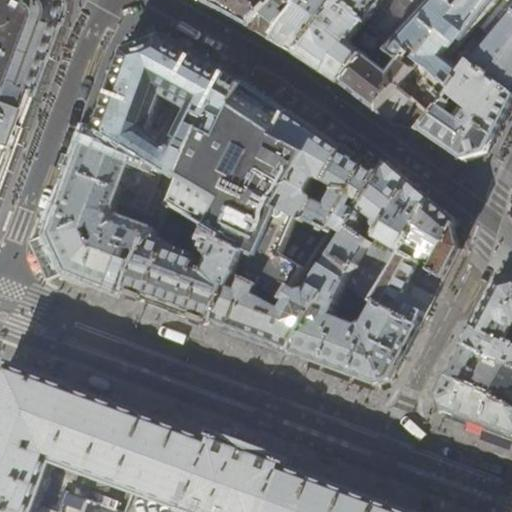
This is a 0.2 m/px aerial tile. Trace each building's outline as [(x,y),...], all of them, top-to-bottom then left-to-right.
[(0,0),(0,173),(8,151),(22,114),(60,15),(58,14),(59,0),(0,0)] [(251,30),(279,0),(204,0),(201,4),(222,15),(251,30)] [(303,0),(296,10),(284,0),(279,0),(251,30),(255,32),(293,55),(297,56),(310,38),(341,1),(341,0),(303,0)] [(284,0),(296,10),(303,0),(284,0)] [(424,54),(418,62),(431,72),(431,71),(453,89),(467,71),(452,59),(478,27),(492,38),(471,63),(472,64),(472,63),(511,93),(511,0),(341,0),(341,1),(368,22),(384,0),(435,0),(389,54),(402,65),(404,63),(402,63),(415,47),(424,54)] [(368,22),(341,1),(310,38),(297,56),(320,71),(342,86),(366,58),(349,45),(368,22)] [(112,84),(109,91),(155,116),(162,95),(190,110),(174,139),(195,147),(203,130),(229,74),(162,35),(125,51),(112,84)] [(372,63),(366,58),(342,86),(345,88),(349,91),(355,96),(378,68),(372,63)] [(392,78),(378,68),(355,96),(374,111),(379,115),(399,88),(413,70),(404,63),(402,65),(392,78)] [(511,93),(472,63),(472,64),(467,71),(453,89),(422,131),(439,143),(464,160),(489,153),(499,133),(511,105),(511,93)] [(238,79),(229,74),(203,130),(220,138),(248,85),(238,79)] [(266,97),(248,85),(220,138),(203,130),(195,147),(178,181),(183,184),(171,207),(198,224),(210,230),(225,240),(224,244),(259,261),(251,281),(288,301),(297,289),(330,233),(307,221),(345,150),(307,125),(305,123),(280,107),(266,97)] [(410,97),(399,88),(379,115),(383,119),(389,124),(410,97)] [(97,125),(95,130),(136,156),(178,181),(195,147),(174,139),(155,116),(109,91),(97,125)] [(95,281),(128,293),(158,232),(121,217),(117,210),(136,156),(95,130),(93,134),(72,191),(56,236),(62,249),(73,273),(90,279),(95,281)] [(376,171),(345,150),(307,221),(330,233),(336,229),(346,235),(351,227),(352,228),(381,175),(376,171)] [(388,164),(381,175),(352,228),(361,235),(368,215),(382,227),(371,243),(372,244),(348,282),(348,284),(348,287),(374,303),(432,203),(412,186),(406,180),(388,164)] [(458,225),(432,203),(374,303),(378,306),(386,312),(420,327),(434,301),(460,250),(456,229),(458,225)] [(205,322),(218,327),(231,290),(233,290),(241,275),(251,281),(259,261),(224,244),(225,240),(210,230),(203,247),(208,254),(202,261),(174,250),(180,229),(190,235),(198,224),(171,207),(158,232),(128,293),(205,322)] [(287,352),(294,355),(326,297),(338,303),(348,287),(348,284),(348,282),(372,244),(371,243),(361,235),(352,228),(351,227),(346,235),(311,292),(303,293),(297,289),(288,301),(251,281),(241,275),(233,290),(231,290),(218,327),(287,352)] [(86,287),(90,279),(73,273),(62,249),(52,252),(64,280),(86,287)] [(485,313),(477,329),(507,344),(510,338),(506,336),(510,328),(511,328),(511,278),(500,282),(485,313)] [(394,377),(420,327),(386,312),(378,306),(368,326),(363,328),(359,328),(334,318),(340,303),(338,303),(326,297),(294,355),(302,358),(326,367),(374,384),(378,386),(386,383),(388,382),(393,380),(393,379),(394,377)] [(473,333),(466,346),(511,367),(511,346),(507,344),(477,329),(476,328),(473,333)] [(511,367),(466,346),(449,377),(511,408),(511,367)] [(0,511),(402,511),(334,487),(289,470),(291,463),(250,448),(211,433),(209,440),(140,414),(79,392),(79,390),(9,365),(0,388),(0,511)] [(370,393),(374,384),(326,367),(323,376),(370,393)] [(511,408),(449,377),(449,378),(450,379),(446,387),(443,392),(440,397),(442,400),(446,411),(483,424),(486,425),(511,434),(511,408)] [(511,434),(486,425),(482,434),(511,444),(511,434)]
